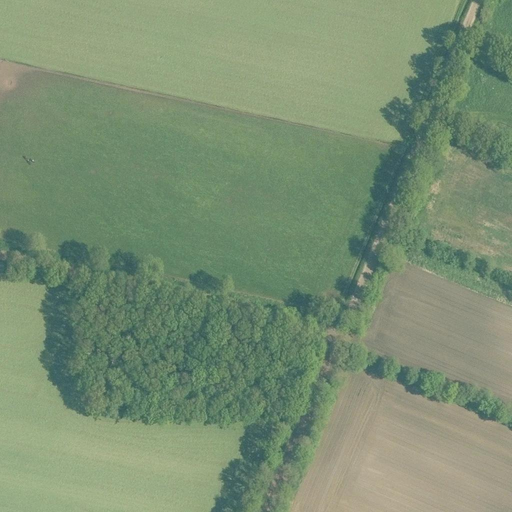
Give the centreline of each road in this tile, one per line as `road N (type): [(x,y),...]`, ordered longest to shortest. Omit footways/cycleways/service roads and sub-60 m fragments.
road 1 (track): [(479,0),(342,333)]
road 2 (track): [(0,256),(342,333)]
road 3 (track): [(342,333),(268,511)]
